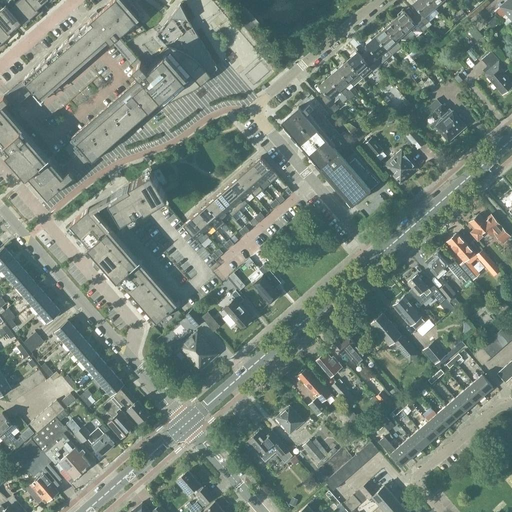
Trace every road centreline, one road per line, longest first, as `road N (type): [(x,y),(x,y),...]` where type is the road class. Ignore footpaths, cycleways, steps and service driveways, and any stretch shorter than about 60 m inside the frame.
road 1 (residential): [(375,260),(252,109),(380,0)]
road 2 (tertiary): [(186,424),(375,260)]
road 3 (residential): [(0,164),(138,331),(130,359)]
road 4 (residential): [(130,359),(0,208)]
road 5 (tertiary): [(375,260),(511,140)]
road 6 (residential): [(433,511),(410,485),(507,401),(511,406)]
road 7 (tertiary): [(86,511),(186,424)]
